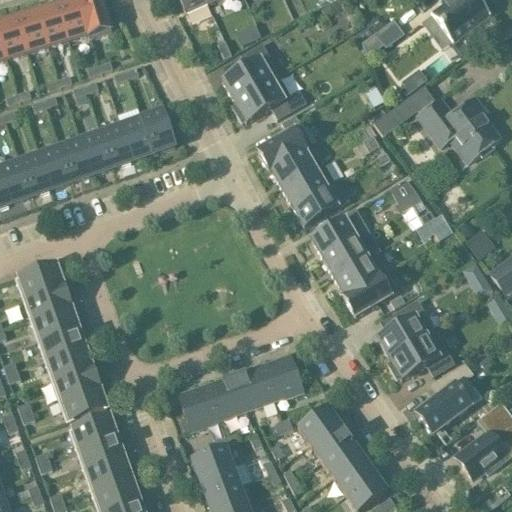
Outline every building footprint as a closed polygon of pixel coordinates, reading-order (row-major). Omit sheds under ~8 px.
[(100,0),(90,0),(79,4),(91,43),(112,37),(100,0)] [(208,8),(204,0),(178,0),(186,18),(208,8)] [(451,0),(443,7),(444,8),(431,18),(453,47),(491,19),(476,0),(451,0)] [(58,10),(68,45),(89,38),(90,44),(91,43),(79,4),(58,10)] [(58,10),(37,16),(48,51),(68,45),(58,10)] [(17,23),(27,57),(48,51),(37,16),(17,23)] [(375,35),(386,27),(382,21),(376,20),(368,26),(375,35)] [(0,42),(7,64),(27,57),(17,23),(0,27),(0,42)] [(375,38),(386,52),(404,39),(394,24),(375,38)] [(240,48),(257,41),(251,29),(235,37),(240,48)] [(232,60),(225,45),(217,49),(224,63),(232,60)] [(262,48),(240,60),(247,71),(222,86),(234,106),(279,80),(267,60),(269,59),(262,48)] [(110,66),(99,70),(101,77),(113,73),(110,66)] [(90,81),(101,77),(99,70),(87,74),(90,81)] [(136,72),(125,76),(128,83),(139,79),(136,72)] [(428,85),(420,74),(402,87),(406,91),(402,94),(407,101),(428,85)] [(116,87),(128,83),(125,76),(114,80),(116,87)] [(72,88),(69,80),(58,84),(61,92),(72,88)] [(300,96),(291,101),(279,80),(234,106),(236,109),(233,111),(241,126),(245,124),(247,127),(271,113),(278,124),(306,107),(300,96)] [(47,88),(49,96),(61,92),(58,84),(47,88)] [(376,93),(371,84),(367,86),(372,95),(376,93)] [(84,90),(87,98),(98,94),(96,86),(84,90)] [(84,90),(73,94),(76,102),(87,98),(84,90)] [(20,106),(31,102),(29,95),(17,99),(20,106)] [(17,99),(6,103),(9,110),(20,106),(17,99)] [(55,101),(44,105),(46,112),(58,108),(55,101)] [(441,103),(418,120),(441,151),(455,141),(472,163),(468,166),(469,167),(500,144),(471,105),(452,119),(441,103)] [(46,112),(44,105),(32,109),(35,116),(46,112)] [(394,113),(374,128),(383,141),(403,126),(394,113)] [(3,119),(6,126),(17,122),(14,115),(3,119)] [(163,116),(142,123),(154,158),(175,150),(163,116)] [(295,119),(281,127),(285,134),(299,126),(295,119)] [(154,158),(142,123),(122,130),(134,165),(154,158)] [(113,172),(134,165),(122,130),(101,138),(113,172)] [(258,155),(270,175),(313,150),(301,130),(258,155)] [(369,142),(363,132),(355,136),(362,146),(369,142)] [(113,172),(101,138),(81,145),(93,179),(113,172)] [(369,157),(380,150),(373,140),(363,146),(369,157)] [(93,179),(81,145),(60,152),(73,186),(93,179)] [(324,169),(313,150),(270,175),(270,176),(271,176),(282,193),(324,169)] [(73,186),(60,152),(40,159),(52,193),(73,186)] [(386,157),(376,163),(380,170),(391,164),(386,157)] [(40,159),(20,166),(32,201),(52,193),(40,159)] [(0,173),(0,175),(11,208),(32,201),(20,166),(0,173)] [(293,212),(335,187),(324,169),(282,193),(293,212)] [(0,211),(11,208),(0,175),(0,211)] [(335,187),(293,212),(304,232),(347,207),(335,187)] [(400,218),(421,205),(417,198),(396,211),(400,218)] [(420,222),(424,229),(434,223),(430,215),(420,222)] [(323,263),(369,236),(369,235),(360,240),(349,221),(311,244),(323,263)] [(439,245),(453,237),(447,226),(433,235),(439,245)] [(479,235),(465,246),(479,264),(493,254),(479,235)] [(375,246),(369,236),(323,263),(334,282),(376,257),(380,255),(375,246)] [(387,276),(376,258),(381,256),(380,255),(376,257),(334,282),(344,300),(343,300),(343,301),(387,276)] [(511,262),(491,278),(505,298),(511,292),(511,262)] [(473,286),(483,280),(476,266),(462,275),(468,284),(473,286)] [(45,296),(64,290),(56,268),(15,283),(23,304),(45,296)] [(399,296),(387,276),(343,301),(356,322),(399,296)] [(64,290),(45,296),(23,304),(30,325),(71,310),(64,290)] [(401,299),(390,305),(394,312),(405,306),(401,299)] [(495,321),(508,313),(501,300),(487,308),(495,321)] [(390,364),(436,336),(418,305),(396,318),(402,329),(378,343),(390,364)] [(72,333),(78,330),(71,310),(30,325),(37,345),(72,333)] [(78,330),(72,333),(37,345),(44,365),(85,351),(78,330)] [(436,336),(390,364),(391,366),(388,368),(397,383),(400,381),(402,385),(427,370),(433,381),(455,368),(436,336)] [(52,386),(92,371),(85,351),(44,365),(52,386)] [(493,364),(489,358),(479,365),(484,371),(493,364)] [(263,370),(275,405),(303,395),(291,360),(263,370)] [(3,370),(7,379),(18,375),(15,366),(3,370)] [(467,369),(431,389),(440,401),(417,417),(432,439),(482,403),(469,385),(476,381),(467,369)] [(263,370),(235,380),(247,414),(275,405),(263,370)] [(92,371),(52,386),(59,406),(100,392),(92,371)] [(21,384),(18,375),(7,379),(10,388),(21,384)] [(235,380),(207,390),(220,424),(247,414),(235,380)] [(179,400),(191,434),(220,424),(207,390),(179,400)] [(100,392),(59,406),(66,428),(107,413),(100,392)] [(487,438),(456,461),(473,483),(486,474),(488,478),(504,466),(501,462),(507,457),(501,449),(511,440),(511,419),(501,406),(477,425),(487,438)] [(18,411),(21,419),(32,415),(29,407),(18,411)] [(327,411),(298,432),(310,450),(339,429),(327,411)] [(32,415),(21,419),(24,428),(35,424),(32,415)] [(3,420),(6,429),(15,426),(12,417),(3,420)] [(109,420),(69,434),(76,456),(117,441),(109,420)] [(281,425),(285,436),(293,433),(289,422),(281,425)] [(281,425),(274,427),(278,439),(285,436),(281,425)] [(15,426),(6,429),(9,438),(19,435),(15,426)] [(310,450),(322,466),(351,445),(339,429),(310,450)] [(236,437),(225,442),(228,449),(239,445),(236,437)] [(255,453),(262,449),(257,439),(250,442),(255,453)] [(117,441),(76,456),(83,476),(124,462),(117,441)] [(228,449),(225,442),(214,446),(217,453),(228,449)] [(363,462),(351,445),(322,466),(334,483),(363,462)] [(276,463),(284,460),(278,449),(271,452),(276,463)] [(192,463),(200,483),(233,470),(226,450),(192,463)] [(28,462),(25,453),(16,457),(19,465),(28,462)] [(35,460),(38,469),(50,465),(46,456),(35,460)] [(28,462),(19,465),(22,474),(32,471),(28,462)] [(124,462),(83,476),(90,496),(131,482),(124,462)] [(334,483),(345,500),(375,479),(363,462),(334,483)] [(50,465),(38,469),(42,478),(53,474),(50,465)] [(263,468),(269,479),(276,475),(270,465),(263,468)] [(207,502),(241,489),(233,470),(200,483),(207,502)] [(284,477),(289,488),(296,484),(291,474),(284,477)] [(276,475),(269,479),(274,490),(281,486),(276,475)] [(364,511),(387,496),(375,479),(345,500),(354,511),(364,511)] [(131,482),(90,496),(95,511),(111,511),(138,502),(131,482)] [(302,495),(296,484),(289,488),(295,499),(302,495)] [(207,502),(210,511),(238,511),(248,508),(241,489),(207,502)] [(0,511),(9,509),(3,490),(0,491),(0,511)] [(32,502),(41,498),(38,490),(29,493),(32,502)] [(50,501),(53,510),(64,506),(61,497),(50,501)] [(41,498),(32,502),(35,510),(44,507),(41,498)] [(282,505),(285,511),(294,511),(295,511),(289,501),(282,505)] [(390,501),(380,508),(382,511),(388,511),(395,508),(390,501)] [(141,511),(138,502),(111,511),(141,511)]
